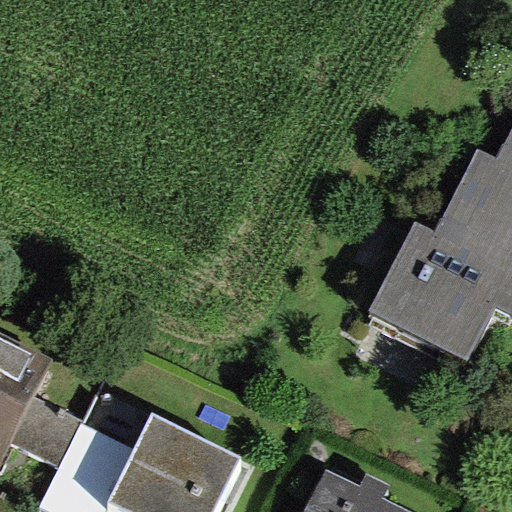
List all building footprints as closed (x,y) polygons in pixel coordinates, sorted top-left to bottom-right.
[(511,132),(498,160),(476,150),(433,233),(416,222),(369,311),(469,361),(496,309),(511,317),(511,132)] [(52,359),(0,332),(0,467),(12,444),(59,468),(81,423),(82,420),(33,396),(52,359)] [(213,511),(241,457),(153,413),(135,449),(108,501),(129,511),(213,511)] [(135,449),(81,423),(59,468),(40,507),(49,511),(103,511),(108,501),(135,449)] [(360,487),(325,470),(303,511),(410,511),(383,499),(372,493),(360,487)] [(367,472),(360,487),(372,493),(383,499),(391,484),(367,472)]
